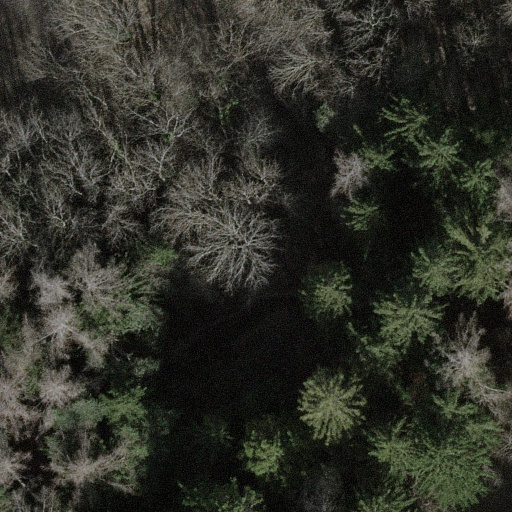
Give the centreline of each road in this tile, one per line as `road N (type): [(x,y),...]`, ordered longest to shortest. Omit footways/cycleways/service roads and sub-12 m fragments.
road 1 (track): [(316,301),(261,299),(0,489)]
road 2 (track): [(316,301),(338,166),(207,0)]
road 3 (track): [(172,511),(315,337),(316,301)]
